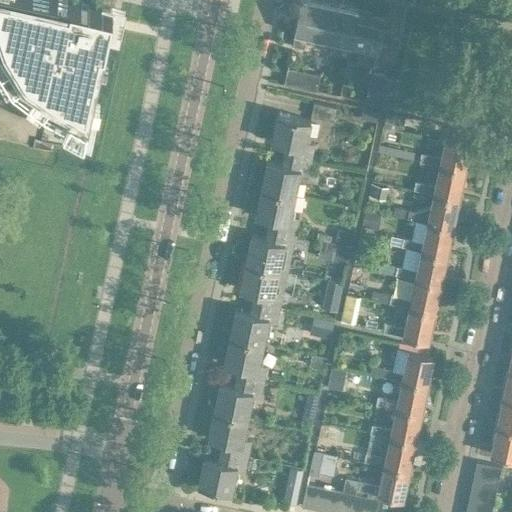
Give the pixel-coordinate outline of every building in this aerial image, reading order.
[(0,0),(0,49),(20,82),(48,102),(69,112),(86,121),(87,121),(92,98),(105,40),(112,10),(100,7),(65,0),(0,0)] [(302,0),(292,45),(302,48),(305,35),(332,41),(329,54),(348,58),(351,45),(358,10),(311,0),(300,0),(301,0),(302,0)] [(358,10),(351,45),(365,48),(362,61),(374,63),(384,16),(358,10)] [(286,68),(283,85),(315,92),(319,75),(286,68)] [(370,74),(364,102),(379,105),(385,76),(365,72),(365,73),(370,74)] [(313,104),(311,116),(333,121),(335,108),(313,104)] [(377,111),(362,108),(360,119),(375,122),(377,111)] [(286,145),(284,154),(310,160),(314,145),(306,143),(311,120),(277,113),(271,141),(286,145)] [(401,130),(404,117),(385,113),(382,126),(401,130)] [(469,142),(445,137),(440,157),(420,153),(419,161),(438,165),(463,170),(469,142)] [(267,160),(261,188),(293,196),(298,172),(307,174),(310,160),(284,154),(282,164),(267,160)] [(457,199),(463,170),(438,165),(434,186),(414,182),(412,190),(432,194),(457,199)] [(370,184),(367,196),(384,200),(387,188),(370,184)] [(269,219),(267,229),(294,234),(297,219),(289,217),(293,196),(261,188),(255,216),(269,219)] [(451,228),(457,199),(432,194),(428,214),(399,208),(397,216),(426,222),(451,228)] [(380,213),(364,209),(361,225),(377,229),(380,213)] [(451,228),(426,222),(422,243),(393,237),(391,245),(420,251),(445,256),(451,228)] [(250,236),(245,262),(286,272),(294,234),(267,229),(265,239),(250,236)] [(334,242),(350,245),(353,232),(337,229),(334,242)] [(359,235),(357,248),(367,250),(369,237),(359,235)] [(386,273),(414,279),(439,284),(445,256),(420,251),(416,271),(388,265),(386,273)] [(254,292),(252,302),(278,308),(286,272),(245,262),(239,289),(254,292)] [(393,295),(391,304),(408,308),(408,307),(433,313),(439,284),(414,279),(410,299),(393,295)] [(324,294),(339,297),(342,284),(327,281),(324,294)] [(235,309),(229,336),(261,343),(266,322),(275,324),(278,308),(252,302),(249,312),(235,309)] [(408,307),(408,308),(404,328),(384,323),(382,332),(427,342),(433,313),(408,307)] [(329,339),(333,321),(316,318),(313,335),(329,339)] [(262,382),(265,367),(257,365),(261,343),(229,336),(223,364),(238,367),(236,377),(262,382)] [(403,373),(382,368),(380,377),(401,381),(401,380),(425,385),(431,356),(407,351),(403,373)] [(324,369),(326,357),(311,354),(308,366),(324,369)] [(341,391),(345,371),(330,368),(326,388),(341,391)] [(511,399),(511,370),(507,369),(501,397),(511,399)] [(259,398),(262,382),(236,377),(234,387),(219,383),(213,410),(246,418),(250,396),(259,398)] [(395,409),(419,414),(425,385),(401,380),(401,381),(397,401),(376,397),(375,405),(395,409)] [(511,430),(511,399),(501,397),(495,427),(511,430)] [(419,414),(395,409),(391,429),(370,425),(368,433),(389,437),(413,442),(419,414)] [(241,440),(246,418),(213,410),(207,438),(222,441),(220,451),(246,457),(250,441),(241,440)] [(301,416),(298,429),(310,431),(313,418),(301,416)] [(511,430),(495,427),(489,456),(511,460),(511,430)] [(383,465),(407,470),(413,442),(389,437),(385,457),(364,453),(363,461),(383,466),(383,465)] [(243,472),(246,457),(220,451),(218,461),(203,458),(197,485),(230,493),(235,471),(243,472)] [(306,475),(317,477),(322,453),(311,451),(306,475)] [(473,473),(497,479),(500,467),(475,461),(473,473)] [(342,491),(354,493),(356,494),(357,490),(378,494),(377,498),(378,499),(374,511),(389,511),(393,497),(402,499),(407,470),(383,465),(383,466),(378,486),(343,478),(341,491),(342,491)] [(470,486),(495,491),(497,479),(473,473),(470,486)] [(299,481),(286,479),(281,502),(294,505),(299,481)] [(317,486),(306,483),(301,506),(313,509),(317,486)] [(317,486),(313,509),(325,511),(330,488),(317,486)] [(468,498),(492,503),(495,491),(470,486),(468,498)] [(330,488),(325,511),(328,511),(337,511),(342,491),(341,491),(330,488)] [(342,491),(337,511),(349,511),(354,493),(342,491)] [(354,493),(349,511),(361,511),(365,496),(356,494),(354,493)] [(361,511),(374,511),(378,499),(377,498),(365,496),(361,511)] [(465,511),(472,511),(490,511),(492,503),(468,498),(465,511)]
